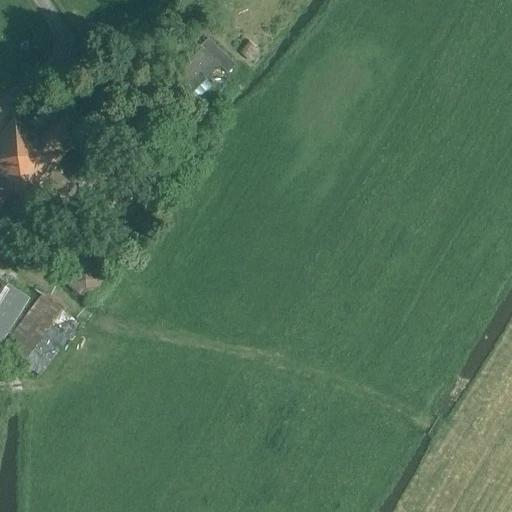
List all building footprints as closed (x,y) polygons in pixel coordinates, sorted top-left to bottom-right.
[(182,76),(191,83),(200,71),(210,78),(221,64),(231,72),(239,62),(209,39),(182,76)] [(75,186),(55,169),(74,146),(68,140),(78,128),(61,114),(40,140),(15,119),(0,137),(0,204),(10,192),(12,194),(14,192),(27,203),(29,202),(49,218),(75,186)] [(98,241),(63,217),(51,233),(87,260),(98,241)] [(90,302),(108,282),(88,264),(70,284),(90,302)] [(0,347),(31,297),(0,278),(0,347)] [(41,375),(81,323),(43,294),(3,347),(41,375)]
